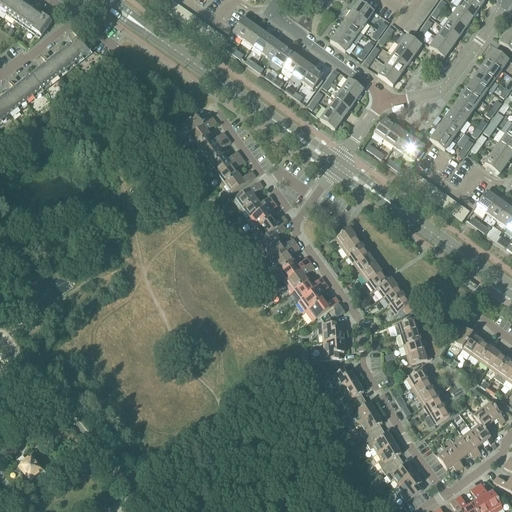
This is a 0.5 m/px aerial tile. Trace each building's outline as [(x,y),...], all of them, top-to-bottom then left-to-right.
[(0,0),(0,9),(7,15),(17,0),(0,0)] [(17,0),(7,15),(41,39),(52,24),(46,20),(47,19),(41,14),(36,11),(35,10),(30,6),(24,2),(23,3),(17,0)] [(164,8),(163,10),(168,14),(175,4),(170,0),(164,8)] [(465,0),(464,0),(457,9),(472,20),(480,10),(465,0)] [(465,0),(480,10),(486,0),(465,0)] [(34,1),(30,6),(35,10),(39,4),(34,1)] [(425,1),(421,6),(430,13),(434,8),(425,1)] [(442,2),(436,10),(441,13),(446,5),(442,2)] [(358,3),(351,13),(366,24),(374,14),(358,3)] [(175,4),(168,14),(173,17),(180,7),(175,4)] [(40,5),(36,11),(41,14),(42,13),(45,9),(40,5)] [(421,6),(418,11),(427,18),(430,13),(421,6)] [(180,7),(173,17),(178,21),(185,11),(180,7)] [(457,9),(450,19),(465,30),(472,20),(457,9)] [(436,10),(431,17),(435,20),(441,13),(436,10)] [(185,11),(178,21),(183,24),(190,15),(185,11)] [(418,11),(414,17),(423,23),(427,18),(418,11)] [(351,13),(344,23),(359,34),(364,27),(366,24),(351,13)] [(190,15),(183,24),(188,28),(195,18),(190,15)] [(414,17),(411,22),(420,28),(423,23),(414,17)] [(195,18),(188,28),(193,32),(200,22),(195,18)] [(450,19),(443,29),(458,40),(465,30),(450,19)] [(243,20),(232,35),(242,42),(253,27),(243,20)] [(200,22),(193,32),(198,35),(205,25),(200,22)] [(411,22),(407,27),(416,33),(420,28),(411,22)] [(428,22),(422,29),(427,33),(432,25),(428,22)] [(344,23),(337,33),(352,44),(359,34),(344,23)] [(382,24),(377,31),(381,35),(387,27),(382,24)] [(205,25),(198,35),(203,38),(203,39),(210,29),(205,25)] [(253,27),(242,42),(252,49),(263,34),(253,27)] [(404,31),(404,32),(413,38),(416,33),(407,27),(404,31)] [(210,29),(203,39),(208,42),(215,32),(210,29)] [(389,29),(384,36),(388,40),(394,32),(389,29)] [(422,29),(417,37),(421,40),(427,33),(422,29)] [(443,29),(436,39),(451,50),(458,40),(443,29)] [(377,31),(371,39),(376,42),(381,35),(377,31)] [(215,32),(208,42),(213,46),(220,36),(215,32)] [(337,33),(330,43),(345,54),(352,44),(337,33)] [(72,34),(68,37),(72,42),(76,39),(72,34)] [(263,34),(252,49),(262,56),(273,41),(263,34)] [(511,38),(506,34),(499,44),(511,53),(511,38)] [(220,36),(213,46),(218,49),(225,39),(220,36)] [(384,36),(378,44),(383,47),(388,40),(384,36)] [(63,52),(74,66),(91,53),(86,47),(80,39),(78,37),(76,39),(72,42),(67,47),(68,48),(63,52)] [(406,37),(399,47),(414,58),(421,48),(406,37)] [(436,39),(429,50),(432,52),(431,54),(431,55),(436,58),(438,56),(444,60),(451,50),(436,39)] [(273,41),(262,56),(272,63),(283,48),(273,41)] [(368,44),(363,51),(367,55),(373,47),(368,44)] [(228,46),(225,50),(232,56),(235,51),(228,46)] [(399,47),(392,57),(407,68),(414,58),(399,47)] [(283,48),(272,63),(282,70),(293,55),(283,48)] [(375,49),(370,56),(374,60),(380,52),(375,49)] [(235,51),(232,56),(240,61),(243,57),(235,51)] [(363,51),(357,59),(362,62),(367,55),(363,51)] [(35,73),(30,77),(42,91),(74,66),(63,52),(59,55),(57,54),(51,59),(46,62),(45,64),(40,67),(34,72),(35,73)] [(493,52),(486,62),(501,72),(508,62),(505,60),(507,58),(506,57),(501,54),(499,56),(493,52)] [(47,54),(42,57),(46,62),(51,59),(48,55),(47,54)] [(293,55),(282,70),(292,77),(303,62),(293,55)] [(370,56),(364,64),(368,66),(369,67),(374,60),(370,56)] [(392,57),(385,67),(400,78),(407,68),(392,57)] [(41,58),(36,62),(37,64),(40,67),(45,64),(41,58)] [(248,60),(245,64),(252,70),(255,65),(248,60)] [(303,62),(292,77),(302,85),(313,69),(303,62)] [(486,62),(479,72),(494,82),(501,72),(486,62)] [(255,65),(252,70),(260,75),(263,71),(255,65)] [(385,67),(377,77),(393,88),(400,78),(385,67)] [(313,69),(302,85),(312,92),(314,88),(317,90),(318,90),(317,90),(321,84),(319,83),(323,77),(313,69)] [(479,72),(472,82),(487,92),(494,82),(479,72)] [(268,74),(265,79),(272,84),(275,80),(268,74)] [(332,74),(327,81),(332,85),(337,77),(332,74)] [(3,99),(0,100),(0,104),(9,117),(42,91),(30,77),(26,81),(24,79),(18,84),(14,88),(12,89),(8,92),(1,97),(3,99)] [(14,79),(10,82),(14,88),(18,84),(14,79)] [(275,80),(272,84),(280,90),(283,85),(278,82),(275,80)] [(327,81),(322,89),(326,92),(332,85),(327,81)] [(348,81),(341,91),(356,102),(363,92),(348,81)] [(472,82),(465,92),(480,102),(487,92),(472,82)] [(8,84),(4,87),(5,89),(8,92),(12,89),(8,84)] [(287,88),(284,93),(292,98),(295,94),(287,88)] [(505,90),(499,97),(504,101),(509,93),(505,90)] [(341,91),(334,101),(349,112),(356,102),(341,91)] [(465,92),(458,102),(473,112),(480,102),(465,92)] [(295,94),(292,98),(299,103),(302,99),(295,94)] [(318,94),(313,101),(317,105),(323,97),(318,94)] [(313,101),(308,109),(312,112),(317,105),(313,101)] [(334,101),(327,111),(342,122),(349,112),(334,101)] [(458,102),(451,112),(466,122),(473,112),(458,102)] [(496,102),(491,110),(495,113),(501,105),(496,102)] [(0,123),(9,117),(0,104),(0,123)] [(504,105),(499,113),(504,116),(509,108),(504,105)] [(491,110),(485,117),(490,120),(495,113),(491,110)] [(327,111),(320,122),(335,132),(342,122),(327,111)] [(451,112),(444,122),(459,132),(466,122),(451,112)] [(180,130),(187,139),(213,120),(209,115),(199,122),(196,117),(177,131),(178,132),(180,130)] [(496,117),(490,125),(495,128),(500,120),(496,117)] [(207,132),(217,125),(213,120),(187,139),(193,148),(191,150),(191,151),(210,137),(207,132)] [(384,120),(373,135),(383,142),(394,127),(384,120)] [(444,122),(437,132),(452,142),(459,132),(444,122)] [(482,122),(477,130),(481,133),(486,125),(482,122)] [(511,125),(508,122),(501,132),(505,136),(511,140),(511,125)] [(490,125),(485,132),(489,136),(495,128),(490,125)] [(394,127),(383,142),(393,149),(404,134),(394,127)] [(477,130),(471,137),(476,140),(481,133),(477,130)] [(437,132),(429,142),(444,153),(452,142),(437,132)] [(194,150),(201,158),(227,139),(223,134),(213,142),(210,137),(191,151),(192,152),(194,150)] [(404,134),(393,149),(403,156),(414,141),(404,134)] [(511,140),(505,136),(498,146),(511,155),(511,140)] [(482,137),(476,145),(481,148),(486,140),(482,137)] [(205,169),(205,170),(224,156),(221,152),(231,145),(227,139),(201,158),(207,167),(205,169)] [(414,141),(403,156),(414,164),(416,160),(419,162),(422,157),(420,155),(424,149),(414,141)] [(468,142),(462,149),(467,153),(472,145),(468,142)] [(476,145),(471,152),(475,156),(481,148),(476,145)] [(369,146),(365,150),(373,156),(376,151),(369,146)] [(511,155),(498,146),(491,156),(506,166),(511,158),(511,155)] [(462,149),(457,157),(461,160),(462,160),(465,156),(467,153),(462,149)] [(376,151),(373,156),(381,161),(384,157),(376,151)] [(208,169),(215,178),(241,159),(237,154),(227,161),(224,156),(205,170),(206,171),(208,169)] [(491,156),(484,166),(487,168),(486,171),(491,174),(493,172),(499,176),(506,166),(491,156)] [(219,188),(219,189),(238,176),(235,171),(245,164),(241,159),(215,178),(221,187),(219,188)] [(389,160),(386,165),(393,170),(396,166),(389,160)] [(396,166),(393,170),(401,175),(404,171),(396,166)] [(229,198),(255,179),(251,173),(241,180),(238,176),(219,189),(220,190),(223,189),(229,198)] [(414,174),(407,184),(412,187),(419,177),(414,174)] [(419,177),(412,187),(417,191),(424,181),(419,177)] [(424,181),(417,191),(422,194),(429,185),(424,181)] [(237,213),(237,214),(256,201),(253,196),(263,189),(259,184),(233,203),(239,212),(237,213)] [(429,185),(422,194),(427,198),(434,188),(429,185)] [(434,188),(427,198),(432,201),(439,192),(434,188)] [(439,192),(432,201),(437,205),(444,195),(439,192)] [(487,193),(476,208),(486,215),(497,200),(487,193)] [(444,195),(437,205),(442,209),(449,199),(444,195)] [(240,214),(247,222),(273,203),(269,198),(259,205),(256,201),(237,214),(238,215),(240,214)] [(449,199),(442,209),(447,212),(454,202),(449,199)] [(497,200),(486,215),(496,222),(507,207),(497,200)] [(454,202),(447,212),(452,216),(459,206),(454,202)] [(267,216),(277,208),(273,203),(247,222),(253,231),(251,233),(251,234),(270,220),(267,216)] [(459,206),(452,216),(457,219),(464,210),(459,206)] [(511,211),(507,207),(496,222),(506,230),(511,221),(511,211)] [(464,210),(457,219),(462,223),(469,213),(464,210)] [(255,233),(261,241),(282,226),(287,223),(283,218),(273,225),(270,220),(251,234),(252,235),(255,233)] [(471,219),(468,223),(476,229),(479,225),(471,219)] [(479,225),(476,229),(484,234),(487,230),(479,225)] [(276,239),(286,231),(282,226),(261,241),(256,245),(262,254),(260,256),(261,257),(279,243),(276,239)] [(335,241),(341,250),(356,239),(352,234),(355,231),(353,227),(332,242),(333,243),(335,241)] [(492,233),(488,238),(496,243),(499,239),(492,233)] [(344,259),(345,260),(366,245),(363,242),(360,244),(356,239),(341,250),(347,257),(344,259)] [(499,239),(496,243),(503,248),(507,244),(499,239)] [(264,256),(270,265),(296,246),(293,241),(283,248),(279,243),(261,257),(261,258),(264,256)] [(348,259),(354,267),(368,257),(364,251),(368,248),(366,245),(345,260),(346,261),(348,259)] [(290,258),(300,251),(296,246),(270,265),(276,273),(274,275),(275,276),(293,263),(290,258)] [(357,277),(358,278),(378,263),(376,259),(372,262),(368,257),(354,267),(359,275),(357,277)] [(278,275),(284,284),(310,265),(307,260),(297,267),(293,263),(275,276),(275,277),(278,275)] [(361,277),(366,285),(381,274),(377,268),(381,266),(378,263),(358,278),(358,279),(361,277)] [(304,277),(314,270),(310,265),(284,284),(291,293),(288,295),(289,296),(307,282),(304,277)] [(371,295),(374,293),(374,292),(391,280),(389,277),(385,279),(381,274),(366,285),(372,292),(370,294),(371,295)] [(377,292),(383,299),(397,289),(393,283),(397,281),(394,277),(391,280),(374,292),(374,293),(375,293),(377,292)] [(292,295),(298,303),(324,284),(321,279),(311,287),(307,282),(289,296),(289,297),(292,295)] [(302,314),(303,315),(322,302),(318,297),(328,290),(324,284),(298,303),(305,312),(302,314)] [(386,309),(387,310),(407,295),(405,292),(401,294),(397,289),(383,299),(388,307),(386,309)] [(407,295),(387,310),(387,311),(390,309),(396,317),(403,312),(406,316),(412,312),(409,308),(410,307),(406,301),(410,298),(407,295)] [(313,323),(339,304),(335,299),(325,306),(322,302),(303,315),(304,316),(306,314),(313,323)] [(322,338),(323,344),(345,343),(344,333),(342,333),(342,331),(338,331),(336,331),(336,325),(330,325),(330,320),(335,317),(335,312),(334,310),(317,322),(318,337),(322,338)] [(415,325),(419,324),(418,320),(394,327),(397,338),(417,332),(415,325)] [(452,344),(460,350),(458,353),(459,353),(476,330),(472,328),(468,333),(463,329),(452,344)] [(460,354),(462,351),(470,357),(481,342),(475,338),(479,333),(476,330),(459,353),(460,354)] [(400,348),(403,347),(424,341),(423,337),(419,338),(417,332),(397,338),(400,348)] [(477,366),(493,343),(490,340),(486,346),(481,342),(470,357),(478,362),(476,365),(477,366)] [(403,347),(406,358),(423,352),(422,346),(426,344),(424,341),(403,347)] [(345,343),(323,344),(323,351),(319,352),(320,363),(338,361),(338,356),(340,355),(344,355),(343,352),(346,352),(345,343)] [(488,369),(498,355),(493,351),(497,345),(493,343),(477,366),(478,366),(480,364),(488,369)] [(425,359),(423,352),(406,358),(409,367),(406,368),(407,369),(431,361),(430,357),(425,359)] [(498,355),(488,369),(497,376),(511,355),(507,353),(504,358),(498,355)] [(503,386),(505,382),(511,372),(511,364),(511,363),(511,361),(511,356),(511,355),(497,376),(494,380),(503,386)] [(319,371),(318,365),(305,366),(306,374),(314,373),(314,372),(319,371)] [(407,382),(412,390),(427,381),(424,375),(427,373),(425,369),(403,382),(404,383),(407,382)] [(340,394),(359,383),(354,375),(352,376),(351,374),(348,375),(346,376),(343,371),(327,381),(333,390),(337,389),(340,394)] [(414,400),(415,401),(436,388),(434,384),(431,387),(427,381),(412,390),(417,398),(414,400)] [(341,403),(346,412),(362,402),(359,398),(360,396),(363,394),(362,392),(364,391),(359,383),(340,394),(343,400),(341,403)] [(418,400),(423,409),(438,399),(435,394),(438,391),(436,388),(415,401),(415,402),(418,400)] [(426,419),(447,406),(445,403),(442,405),(438,399),(423,409),(428,417),(425,418),(426,419)] [(489,404),(481,410),(492,424),(497,420),(501,426),(505,423),(488,401),(487,402),(489,404)] [(359,425),(378,414),(373,406),(371,407),(370,405),(366,406),(364,407),(362,402),(346,412),(351,421),(355,420),(359,425)] [(426,419),(423,421),(429,430),(434,427),(449,418),(447,415),(446,412),(448,411),(450,410),(447,406),(426,419)] [(470,414),(479,425),(487,436),(488,436),(491,433),(487,428),(492,424),(481,410),(473,416),(471,413),(470,414)] [(359,434),(364,443),(380,433),(377,428),(379,427),(382,425),(381,423),(382,422),(378,414),(359,425),(362,431),(359,434)] [(479,425),(470,432),(481,446),(487,442),(491,448),(494,445),(488,436),(487,436),(479,425)] [(476,450),(481,446),(470,432),(463,438),(461,435),(460,436),(477,458),(480,455),(476,450)] [(377,456),(396,445),(391,437),(389,438),(388,435),(385,437),(383,438),(380,433),(364,443),(370,452),(374,451),(377,456)] [(461,439),(453,445),(464,459),(469,455),(473,461),(477,458),(460,436),(459,437),(461,439)] [(378,465),(383,474),(399,464),(396,459),(397,458),(400,456),(399,454),(401,453),(396,445),(377,456),(380,461),(378,465)] [(444,448),(443,449),(460,471),(463,468),(459,463),(464,459),(453,445),(446,451),(444,448)] [(436,458),(447,472),(452,468),(456,473),(460,471),(443,449),(442,449),(444,452),(436,458)] [(46,476),(31,457),(25,461),(22,458),(15,464),(30,483),(37,477),(40,481),(46,476)] [(402,468),(399,464),(383,474),(390,483),(394,482),(398,487),(416,474),(410,466),(408,468),(407,465),(404,468),(402,468)] [(511,475),(511,477),(510,481),(511,482),(511,467),(507,464),(503,469),(511,475)] [(421,481),(416,474),(398,487),(402,492),(399,496),(406,504),(420,493),(417,488),(418,487),(421,485),(420,483),(421,481)] [(507,485),(497,478),(493,484),(500,489),(496,491),(501,497),(507,493),(511,497),(511,482),(510,481),(507,485)] [(378,479),(370,484),(374,490),(382,485),(378,479)] [(496,500),(501,497),(496,491),(487,496),(481,485),(475,489),(489,511),(499,511),(502,510),(496,500)] [(476,502),(471,505),(475,511),(489,511),(475,489),(470,492),(476,502)] [(466,508),(460,497),(455,501),(461,511),(475,511),(471,505),(466,508)] [(461,511),(455,501),(449,504),(454,511),(461,511)] [(388,511),(395,511),(399,509),(395,503),(387,510),(388,511)]
